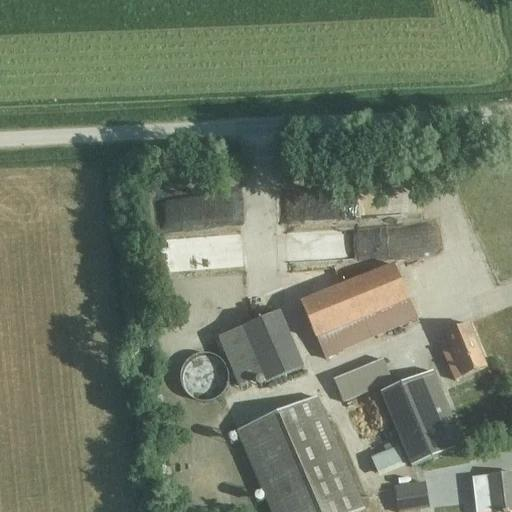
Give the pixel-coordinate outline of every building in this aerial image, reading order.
[(340,352),(416,321),(408,302),(409,302),(394,266),(300,304),(315,341),(317,340),(326,362),(341,356),(340,352)] [(277,315),(241,330),(214,340),(234,389),(260,379),(263,387),(300,373),(277,315)] [(460,329),(444,335),(450,350),(443,353),(454,382),(462,378),(462,379),(486,369),(474,340),(466,344),(460,329)] [(220,380),(221,375),(220,370),(219,366),(217,362),(214,358),(210,355),(206,353),(202,352),(198,351),(193,352),(188,353),(182,357),(178,361),(176,365),(174,370),(174,374),(174,379),(175,383),(178,387),(180,391),(185,394),(188,396),(192,398),(196,398),(202,398),(206,396),(210,394),(214,391),(217,387),(219,383),(220,380)] [(375,388),(387,383),(379,362),(329,383),(339,405),(376,390),(375,388)] [(429,374),(376,396),(407,469),(459,447),(429,374)] [(237,432),(271,511),(360,511),(364,511),(316,398),(237,432)] [(394,448),(366,460),(375,478),(401,467),(394,448)] [(511,511),(511,474),(475,479),(478,496),(488,495),(489,511),(511,511)] [(397,511),(410,511),(429,509),(425,484),(394,489),(397,511)]
